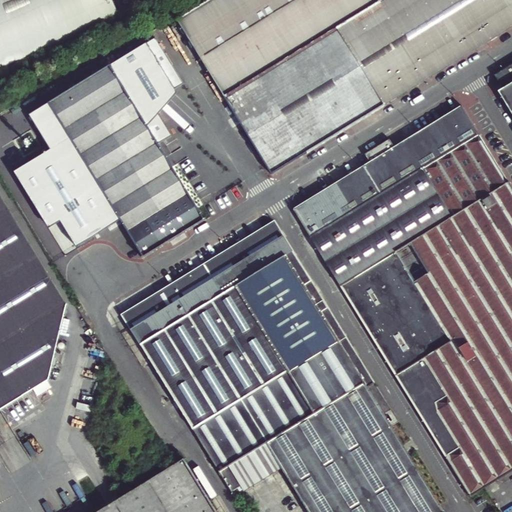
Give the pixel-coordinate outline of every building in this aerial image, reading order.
[(108,0),(0,0),(0,67),(107,22),(115,17),(108,0)] [(511,0),(212,0),(177,21),(234,112),(273,175),(511,29),(511,0)] [(157,39),(110,66),(119,80),(162,53),(168,63),(125,89),(159,146),(172,137),(157,112),(172,95),(185,85),(157,39)] [(122,222),(144,259),(205,222),(159,146),(125,89),(168,63),(162,53),(119,80),(110,66),(60,96),(57,92),(48,98),(50,102),(49,103),(71,139),(122,222)] [(511,67),(496,78),(504,91),(500,94),(511,114),(511,67)] [(295,211),(341,287),(384,357),(471,498),(511,472),(511,190),(462,108),(394,150),(379,159),(371,164),(295,211)] [(122,222),(71,139),(15,173),(47,224),(58,218),(78,248),(122,222)] [(379,159),(394,150),(388,141),(373,150),(379,159)] [(371,164),(379,159),(373,150),(366,155),(371,164)] [(1,511),(0,510),(0,412),(51,381),(69,306),(0,191),(0,511),(1,511)] [(275,223),(114,322),(117,327),(126,322),(144,351),(173,398),(232,492),(241,485),(244,490),(282,471),(308,511),(443,511),(391,427),(398,422),(275,223)] [(126,322),(117,327),(121,334),(135,356),(144,351),(126,322)] [(117,327),(113,330),(131,359),(135,356),(121,334),(117,327)] [(185,460),(116,502),(105,509),(100,511),(216,511),(212,504),(185,460)] [(216,511),(228,511),(220,499),(212,504),(216,511)]
